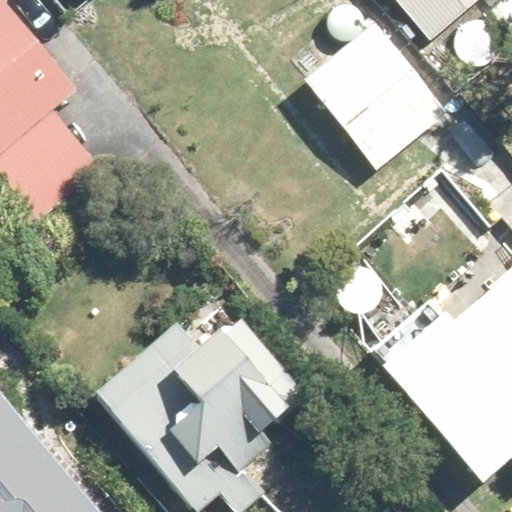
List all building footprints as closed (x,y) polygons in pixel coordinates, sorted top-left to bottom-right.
[(50,112),(75,91),(0,0),(0,202),(4,200),(30,231),(100,173),(50,112)] [(66,0),(74,10),(86,0),(66,0)] [(390,0),(429,45),(480,0),(390,0)] [(321,34),(289,58),(307,79),(303,82),(378,175),(448,117),(373,26),(337,55),(321,34)] [(511,100),(492,75),(464,98),(508,153),(511,149),(511,100)] [(442,327),(384,380),(485,495),(511,471),(511,309),(464,352),(442,327)] [(93,395),(190,511),(204,511),(218,501),(227,511),(251,511),(266,500),(242,473),(271,449),(259,435),(271,425),(276,431),(309,403),(240,322),(223,337),(215,326),(191,348),(173,327),(93,395)] [(0,511),(94,511),(0,402),(0,511)]
